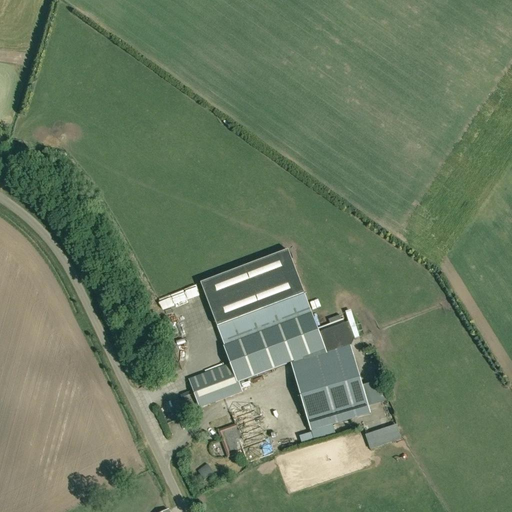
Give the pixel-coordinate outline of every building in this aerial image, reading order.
[(226,347),(312,315),(288,252),(202,284),(226,347)] [(353,339),(359,337),(350,310),(345,311),(348,322),(353,339)] [(232,364),(231,364),(190,380),(201,408),(243,393),(239,383),(325,350),(312,315),(226,347),(225,348),(232,364)] [(367,403),(354,359),(295,376),(308,420),(367,403)] [(371,403),(385,399),(380,378),(365,382),(371,403)] [(246,460),(272,451),(267,437),(266,437),(255,405),(231,414),(236,428),(222,433),(228,449),(233,447),(236,453),(241,451),(242,450),(246,460)] [(372,447),(402,438),(397,423),(368,432),(372,447)] [(198,472),(204,480),(214,473),(207,464),(198,472)]
